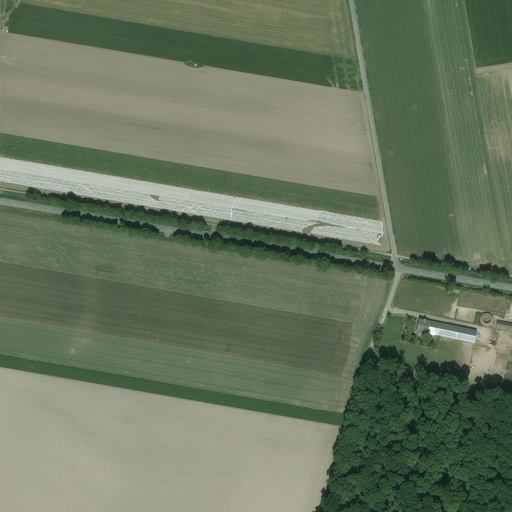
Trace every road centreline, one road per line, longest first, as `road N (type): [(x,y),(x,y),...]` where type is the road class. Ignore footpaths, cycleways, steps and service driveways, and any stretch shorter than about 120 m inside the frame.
road 1 (tertiary): [(0,201),(393,267)]
road 2 (unclassified): [(350,0),(393,267)]
road 3 (tertiary): [(393,267),(511,288)]
